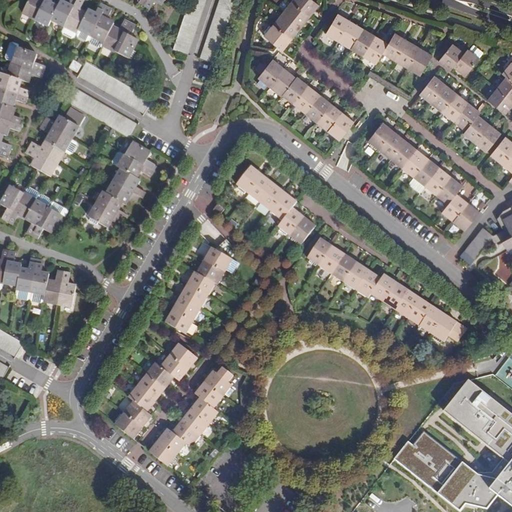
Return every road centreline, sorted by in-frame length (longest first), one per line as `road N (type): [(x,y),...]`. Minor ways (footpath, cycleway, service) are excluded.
road 1 (unclassified): [(94,441),(77,423),(75,380),(207,161)]
road 2 (unclassified): [(207,161),(237,130),(274,134),(441,267)]
